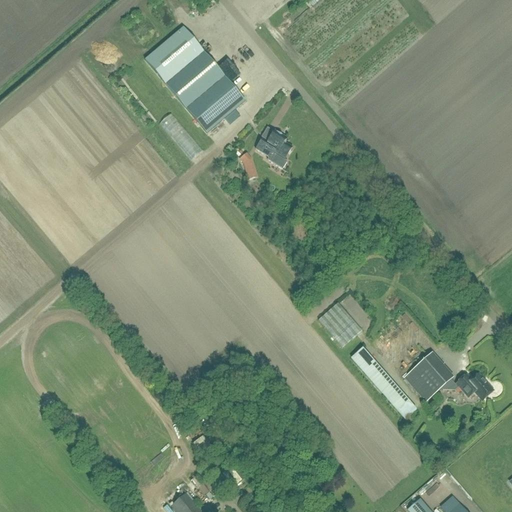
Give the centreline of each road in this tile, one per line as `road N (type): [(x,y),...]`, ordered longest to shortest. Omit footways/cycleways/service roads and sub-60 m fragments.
road 1 (unclassified): [(511,338),(285,72)]
road 2 (track): [(217,153),(0,331)]
